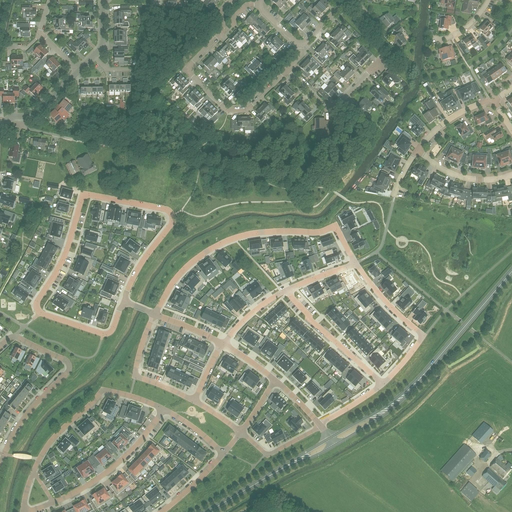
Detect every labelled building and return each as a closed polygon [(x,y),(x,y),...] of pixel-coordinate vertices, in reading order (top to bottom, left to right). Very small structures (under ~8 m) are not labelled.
[(209,10),(214,6),(208,0),(205,0),(203,3),(209,10)] [(283,4),(279,0),(274,0),(273,2),(279,8),(280,9),(283,7),(282,6),(283,4)] [(325,0),(316,0),(316,1),(319,4),(317,6),(323,12),(328,8),(326,5),(328,3),(326,1),(325,0)] [(441,0),(441,3),(448,4),(447,7),(453,8),(454,2),(451,2),(451,0),(441,0)] [(478,0),(467,0),(467,1),(465,1),(463,12),(470,13),(471,6),(477,7),(478,0)] [(312,5),(307,10),(314,17),(317,15),(319,17),(323,12),(317,6),(315,8),(312,5)] [(22,6),(22,10),(22,12),(26,13),(26,18),(32,18),(35,18),(36,18),(36,9),(29,9),(29,6),(22,6)] [(114,13),(114,19),(124,19),(124,13),(130,13),(130,9),(121,9),(121,13),(114,13)] [(301,17),(299,20),(306,26),(311,22),(306,17),(309,14),(303,9),(299,13),(301,15),(300,16),(301,17)] [(90,22),(92,22),(90,22),(90,16),(81,16),(81,13),(75,13),(75,19),(80,19),(80,22),(82,22),(83,22),(90,22)] [(287,22),(292,16),(289,13),(284,19),(287,22)] [(382,22),(387,28),(393,23),(395,26),(401,21),(396,15),(392,18),(388,13),(383,17),(385,19),(382,22)] [(246,20),(250,25),(257,18),(252,14),(246,20)] [(450,26),(451,17),(444,16),(445,14),(439,14),(439,16),(438,16),(437,20),(441,20),(440,29),(441,29),(441,30),(443,30),(443,29),(447,30),(447,26),(450,26)] [(55,25),(56,25),(63,25),(65,25),(65,19),(67,19),(67,16),(61,16),(61,19),(53,19),(53,25),(55,25)] [(250,25),(255,29),(261,22),(257,18),(250,25)] [(124,19),(114,19),(114,24),(123,24),(123,27),(129,27),(129,24),(128,24),(128,23),(127,22),(124,22),(124,19)] [(306,26),(299,20),(297,22),(293,19),(289,23),(295,29),(297,26),(302,31),(306,26)] [(485,21),(482,25),(489,31),(493,27),(487,22),(486,22),(485,21)] [(92,28),(92,22),(90,22),(83,22),(82,22),(82,26),(79,26),(79,31),(85,31),(85,28),(92,28)] [(261,22),(255,29),(259,33),(265,27),(261,22)] [(29,32),(29,28),(29,24),(19,24),(17,24),(17,28),(21,28),(21,33),(22,33),(22,37),(30,37),(30,32),(29,32)] [(56,25),(55,25),(55,30),(61,30),(61,34),(70,34),(70,30),(65,30),(65,25),(63,25),(56,25)] [(489,31),(482,25),(479,28),(480,29),(483,33),(482,34),(487,38),(492,33),(489,31)] [(391,40),(395,44),(396,43),(399,48),(403,45),(404,45),(406,44),(405,43),(406,42),(403,38),(404,37),(401,34),(403,32),(401,30),(402,29),(399,26),(394,30),(397,33),(398,35),(391,40)] [(270,31),(265,27),(259,33),(263,38),(270,31)] [(348,37),(350,35),(342,27),(340,29),(338,28),(334,33),(341,40),(342,39),(345,42),(349,37),(348,37)] [(114,31),(114,37),(127,37),(127,31),(128,31),(128,28),(121,28),(121,31),(114,31)] [(249,39),(242,32),(240,34),(237,31),(236,31),(234,33),(235,33),(233,35),(239,41),(241,43),(245,39),(247,41),(249,39)] [(81,40),(78,43),(83,48),(85,50),(89,45),(83,40),(85,37),(81,33),(79,36),(80,37),(78,38),(81,40)] [(339,42),(341,40),(334,33),(330,37),(335,41),(333,43),(337,48),(339,46),(341,44),(340,43),(339,42)] [(241,43),(239,41),(233,35),(231,37),(230,36),(229,38),(229,39),(232,43),(230,45),(236,51),(238,48),(237,47),(238,45),(238,46),(241,43)] [(268,45),(272,49),(280,41),(276,37),(275,38),(273,36),(272,36),(265,43),(267,46),(268,45)] [(471,37),(470,36),(467,38),(472,46),(474,49),(478,46),(472,36),(471,37)] [(127,37),(114,37),(114,42),(121,42),(121,46),(127,46),(127,37)] [(465,50),(472,46),(467,38),(463,40),(464,41),(463,42),(466,46),(463,47),(460,48),(465,56),(467,54),(465,50)] [(78,43),(76,41),(74,43),(71,40),(66,45),(70,49),(73,46),(79,52),(83,48),(85,50),(83,48),(78,43)] [(280,41),(272,49),(276,53),(278,55),(280,54),(277,52),(284,45),(280,41)] [(224,44),(220,48),(227,54),(229,52),(231,53),(232,52),(233,53),(236,51),(230,45),(228,47),(224,44)] [(319,48),(326,55),(330,51),(332,53),(335,50),(330,46),(328,48),(323,44),(319,48)] [(37,56),(44,49),(40,45),(33,52),(37,56)] [(114,56),(124,56),(124,53),(127,53),(127,47),(120,47),(120,50),(114,50),(114,56)] [(360,54),(358,56),(365,63),(369,58),(366,55),(368,53),(362,47),(358,52),(360,54)] [(227,54),(220,48),(216,52),(219,54),(216,57),(221,61),(222,62),(225,58),(226,59),(229,56),(227,54)] [(324,57),(326,55),(319,48),(315,52),(320,57),(317,59),(322,64),(326,60),(324,57)] [(439,54),(440,59),(441,58),(441,61),(442,61),(455,59),(453,51),(449,52),(448,48),(439,50),(440,54),(439,54)] [(48,53),(44,49),(37,56),(41,60),(48,53)] [(17,66),(17,56),(16,56),(16,55),(12,55),(12,56),(11,56),(11,65),(8,65),(8,71),(12,71),(12,69),(17,69),(17,66)] [(251,63),(260,72),(264,68),(260,64),(264,60),(259,55),(257,57),(259,59),(257,61),(255,58),(251,62),(251,63)] [(365,63),(358,56),(356,58),(353,55),(349,60),(354,65),(356,62),(361,67),(365,63)] [(22,56),(17,56),(17,66),(17,69),(17,70),(22,70),(22,69),(26,69),(29,68),(27,62),(24,63),(23,63),(22,56)] [(124,59),(124,56),(114,56),(114,62),(120,62),(120,65),(131,65),(131,59),(124,59)] [(45,65),(43,66),(48,70),(49,68),(50,68),(56,61),(52,57),(45,65)] [(212,57),(208,61),(213,67),(217,63),(220,65),(222,63),(222,62),(221,61),(216,57),(214,59),(212,57)] [(320,66),(315,61),(313,64),(308,59),(304,63),(311,70),(312,70),(314,72),(316,69),(317,69),(320,66)] [(36,69),(43,63),(40,61),(34,67),(31,71),(31,73),(32,74),(34,72),(36,69)] [(50,68),(49,68),(48,70),(47,71),(51,74),(51,76),(54,79),(58,75),(56,73),(57,72),(56,70),(56,69),(60,65),(56,61),(50,68)] [(213,67),(208,61),(204,65),(209,70),(207,73),(209,75),(212,73),(216,69),(213,67)] [(345,69),(343,71),(350,78),(354,74),(349,69),(352,67),(347,62),(344,66),(345,69)] [(45,65),(43,63),(36,69),(38,72),(43,66),(45,65)] [(256,76),(260,72),(251,63),(248,67),(247,66),(244,69),(250,74),(252,72),(256,76)] [(311,70),(304,63),(300,68),(304,72),(302,74),(307,79),(311,75),(309,73),(311,70)] [(496,67),(502,75),(507,72),(501,64),(496,67)] [(502,75),(496,67),(492,70),(497,78),(502,75)] [(492,70),(487,73),(493,81),(497,78),(492,70)] [(346,82),(350,78),(343,71),(341,73),(338,71),(337,71),(333,75),(339,81),(341,78),(346,82)] [(493,81),(487,73),(482,76),(480,73),(477,75),(481,80),(484,78),(488,85),(493,81)] [(389,74),(382,81),(385,84),(385,85),(387,85),(388,87),(393,82),(394,83),(398,83),(400,81),(393,74),(391,76),(389,74)] [(179,86),(185,80),(181,76),(177,79),(175,77),(170,83),(173,85),(175,83),(179,86)] [(232,85),(234,82),(228,76),(223,82),(225,84),(221,88),(225,92),(232,85)] [(32,86),(39,93),(43,89),(37,83),(39,80),(35,77),(32,79),(34,81),(30,84),(32,86)] [(328,87),(335,94),(339,89),(334,85),(337,82),(332,78),(330,81),(332,82),(328,87)] [(189,84),(185,80),(179,86),(176,89),(180,92),(182,95),(188,90),(186,88),(189,84)] [(235,81),(234,82),(232,85),(225,92),(229,96),(233,92),(236,95),(241,89),(238,86),(238,84),(236,81),(235,81)] [(470,87),(465,89),(469,99),(471,98),(472,99),(475,98),(474,97),(475,97),(473,93),(475,92),(476,93),(476,92),(475,90),(479,88),(475,82),(470,85),(470,87)] [(284,96),(290,90),(286,86),(284,88),(281,85),(275,91),(278,94),(279,92),(284,96)] [(35,97),(39,93),(32,86),(28,90),(24,87),(22,89),(26,93),(29,91),(35,97)] [(335,94),(328,87),(324,90),(322,89),(318,92),(322,97),(326,93),(331,98),(335,94)] [(381,92),(376,87),(370,93),(380,103),(381,103),(383,101),(383,100),(388,95),(383,90),(381,92)] [(9,103),(9,88),(9,93),(3,93),(3,90),(1,90),(1,89),(0,89),(0,96),(1,96),(1,95),(3,95),(3,103),(4,103),(4,104),(8,104),(8,103),(9,103)] [(9,88),(9,103),(14,103),(14,96),(19,96),(19,88),(9,88)] [(469,99),(465,89),(461,90),(460,88),(455,90),(457,96),(460,95),(463,102),(464,102),(467,101),(466,100),(469,99)] [(190,104),(193,100),(199,94),(195,90),(191,93),(189,91),(183,97),(186,100),(190,104)] [(294,94),(290,90),(284,96),(286,99),(285,100),(285,103),(288,106),(295,99),(292,96),(294,94)] [(446,100),(452,109),(455,107),(454,106),(457,105),(453,98),(455,97),(451,90),(446,93),(448,96),(447,96),(448,98),(446,100)] [(449,111),(452,109),(446,100),(441,93),(437,95),(440,100),(438,102),(441,106),(442,105),(446,112),(448,110),(449,111)] [(193,100),(196,104),(194,106),(197,109),(202,104),(200,102),(203,98),(199,94),(193,100)] [(172,107),(174,104),(168,97),(165,100),(172,107)] [(364,99),(359,104),(360,105),(357,109),(362,114),(365,110),(367,111),(368,110),(369,111),(371,109),(371,107),(372,106),(364,99)] [(428,112),(423,116),(429,124),(434,120),(434,119),(438,116),(432,106),(434,104),(431,99),(428,101),(427,99),(421,103),(428,112)] [(58,109),(66,117),(69,114),(68,113),(71,109),(72,107),(71,106),(64,100),(59,106),(60,107),(58,109)] [(298,111),(301,113),(307,107),(303,103),(301,104),(298,101),(292,108),(296,112),(298,111)] [(265,104),(260,108),(267,114),(271,110),(273,112),(275,109),(269,103),(266,105),(265,104)] [(204,117),(213,108),(209,104),(206,107),(204,105),(198,111),(200,114),(201,114),(204,117)] [(307,107),(301,113),(305,117),(303,119),(307,122),(313,116),(310,113),(311,111),(307,107)] [(213,125),(218,119),(214,115),(218,112),(213,108),(204,117),(208,121),(208,120),(213,125)] [(267,114),(260,108),(256,112),(258,114),(255,116),(262,123),(264,120),(265,119),(264,117),(267,114)] [(63,120),(66,117),(58,109),(56,111),(55,110),(49,115),(56,122),(56,123),(58,122),(62,119),(63,120)] [(485,113),(475,118),(475,119),(474,119),(476,122),(476,121),(478,125),(485,122),(487,125),(493,122),(489,115),(486,117),(485,113)] [(417,137),(423,130),(418,126),(421,122),(414,115),(409,121),(415,127),(411,131),(417,137)] [(195,119),(192,116),(187,121),(190,124),(195,119)] [(241,127),(244,127),(244,118),(238,118),(238,120),(235,121),(235,129),(235,131),(239,131),(241,128),(241,127)] [(250,118),(244,118),(244,127),(244,130),(254,130),(254,120),(250,120),(250,118)] [(315,120),(315,129),(323,129),(323,134),(323,138),(328,138),(328,122),(324,122),(324,120),(315,120)] [(457,127),(456,128),(461,137),(469,132),(470,134),(473,132),(470,126),(467,128),(464,124),(461,126),(461,125),(460,126),(459,125),(456,126),(457,127)] [(492,129),(484,134),(487,139),(490,138),(491,140),(493,139),(494,141),(497,139),(498,139),(500,138),(503,136),(499,129),(494,133),(492,129)] [(406,150),(411,145),(409,143),(411,141),(409,139),(411,136),(404,131),(402,134),(404,136),(402,139),(402,140),(397,147),(400,148),(398,151),(404,156),(407,151),(406,150)] [(30,144),(33,145),(44,148),(46,140),(41,139),(41,140),(34,139),(34,140),(31,139),(30,144)] [(19,163),(21,154),(18,153),(19,146),(11,144),(10,149),(9,149),(9,151),(9,152),(8,157),(14,158),(13,162),(19,163)] [(450,161),(452,162),(457,151),(453,149),(455,147),(449,144),(444,150),(449,153),(446,159),(447,159),(446,160),(449,161),(450,161)] [(408,157),(413,149),(411,147),(405,155),(408,157)] [(104,166),(107,149),(102,148),(98,165),(104,166)] [(506,152),(502,154),(506,165),(508,164),(509,165),(511,164),(511,163),(511,161),(510,156),(511,154),(511,150),(511,148),(505,150),(506,152)] [(390,158),(388,162),(398,167),(400,163),(399,163),(400,161),(395,158),(396,154),(391,151),(387,157),(390,158)] [(457,151),(452,162),(454,163),(453,163),(457,165),(457,164),(458,164),(460,160),(465,163),(467,156),(467,155),(457,151)] [(479,169),(479,157),(476,156),(476,155),(475,153),(469,153),(468,160),(473,160),(472,168),(473,168),(473,169),(476,169),(476,168),(479,169)] [(87,154),(76,160),(80,168),(78,168),(75,161),(65,165),(71,176),(81,171),(84,177),(97,170),(94,164),(93,165),(87,154)] [(483,157),(479,157),(479,169),(481,169),(481,170),(484,170),(484,169),(485,169),(486,162),(491,162),(490,155),(485,154),(483,155),(483,157)] [(506,165),(502,154),(496,156),(496,154),(492,155),(495,162),(498,161),(500,167),(501,167),(501,168),(504,167),(504,166),(506,165)] [(398,167),(388,162),(385,167),(384,167),(383,169),(389,173),(390,170),(394,172),(395,170),(396,170),(398,167)] [(414,168),(411,173),(421,179),(417,184),(421,186),(426,177),(423,175),(426,170),(423,168),(424,167),(420,165),(418,170),(414,168)] [(379,180),(389,185),(390,181),(391,179),(386,177),(388,174),(381,171),(380,174),(381,175),(379,180)] [(436,188),(441,178),(438,176),(437,177),(435,176),(432,182),(429,180),(426,186),(431,189),(432,186),(436,188)] [(15,191),(17,179),(8,177),(7,180),(5,180),(5,183),(4,183),(4,186),(3,186),(4,186),(3,189),(15,191)] [(437,192),(444,196),(446,189),(443,187),(446,181),(444,180),(444,179),(441,178),(436,188),(439,190),(437,192)] [(387,189),(389,185),(379,180),(377,184),(374,183),(372,188),(367,188),(365,192),(377,194),(380,188),(385,190),(386,188),(387,189)] [(451,194),(455,196),(458,184),(454,183),(454,184),(452,184),(450,190),(446,189),(444,196),(450,198),(451,194)] [(461,185),(458,184),(455,196),(458,197),(458,200),(464,201),(466,195),(462,194),(464,187),(461,186),(461,185)] [(499,187),(502,201),(508,200),(509,202),(511,201),(511,198),(511,192),(507,193),(506,186),(503,187),(503,186),(499,187)] [(502,201),(499,187),(496,187),(496,188),(493,189),(495,195),(491,196),(491,203),(492,205),(493,205),(492,203),(502,201)] [(481,199),(481,188),(477,188),(477,189),(473,189),(472,199),(481,199)] [(484,203),(491,203),(491,196),(487,196),(487,189),(485,189),(485,188),(481,188),(481,199),(485,200),(484,203)] [(71,200),(73,192),(70,191),(70,190),(66,189),(66,190),(63,189),(62,189),(60,197),(61,197),(70,200),(71,200)] [(3,206),(9,208),(11,202),(14,203),(15,198),(10,196),(10,198),(2,196),(0,201),(0,204),(3,205),(3,206)] [(63,201),(59,200),(58,204),(56,211),(60,212),(63,213),(67,214),(68,212),(69,212),(70,208),(69,208),(69,206),(62,204),(63,201)] [(101,208),(95,207),(94,210),(93,210),(92,213),(93,213),(92,218),(95,219),(96,220),(97,219),(103,220),(104,211),(101,211),(101,208)] [(113,223),(115,210),(109,209),(108,216),(104,216),(103,223),(107,224),(107,221),(113,223)] [(124,219),(120,219),(122,211),(115,210),(113,223),(119,224),(119,225),(122,225),(124,219)] [(16,215),(5,211),(3,215),(0,213),(0,224),(1,225),(2,222),(8,224),(9,221),(13,223),(16,215)] [(133,225),(135,214),(133,213),(133,212),(130,212),(130,213),(128,212),(127,219),(124,218),(122,226),(126,227),(126,224),(133,225)] [(355,220),(351,212),(348,214),(347,213),(343,215),(344,216),(340,218),(344,225),(347,224),(350,230),(357,227),(354,220),(355,220)] [(143,221),(140,221),(141,215),(140,215),(140,214),(137,213),(136,214),(135,214),(133,225),(139,227),(138,229),(142,230),(143,221)] [(63,230),(64,227),(63,227),(63,226),(61,225),(61,224),(62,224),(63,220),(53,217),(50,229),(62,232),(62,230),(63,230)] [(160,224),(160,221),(159,221),(160,219),(157,218),(152,217),(149,217),(148,221),(145,221),(143,228),(148,229),(149,224),(158,226),(159,224),(160,224)] [(61,235),(62,232),(50,229),(48,235),(47,235),(46,239),(52,240),(53,237),(60,239),(60,238),(61,238),(62,235),(61,235)] [(100,233),(94,232),(93,234),(92,235),(88,233),(86,240),(96,243),(98,236),(99,237),(100,233)] [(364,245),(358,233),(351,236),(354,242),(351,244),(355,250),(359,248),(359,249),(363,247),(362,246),(364,245)] [(331,238),(320,241),(321,245),(319,246),(321,252),(327,250),(326,246),(333,244),(331,238)] [(270,241),(271,252),(283,251),(288,250),(287,242),(282,243),(282,240),(282,239),(270,241)] [(293,248),(294,248),(294,250),(298,250),(299,248),(304,248),(304,250),(309,250),(307,243),(304,243),(305,240),(300,240),(298,239),(298,240),(294,240),(293,243),(293,244),(293,248)] [(126,242),(122,248),(128,253),(130,250),(136,254),(136,253),(137,254),(139,251),(138,250),(140,248),(139,247),(140,246),(137,244),(137,245),(133,243),(134,242),(131,240),(131,241),(130,240),(127,243),(126,242)] [(44,249),(54,255),(57,249),(54,248),(55,245),(49,241),(44,249)] [(251,253),(266,251),(265,244),(261,245),(261,241),(249,242),(251,253)] [(97,249),(97,246),(86,243),(86,244),(86,246),(85,246),(85,247),(86,247),(85,248),(84,247),(83,250),(82,251),(81,255),(90,259),(94,249),(97,249)] [(42,255),(51,260),(54,255),(44,249),(42,255)] [(332,250),(325,253),(326,256),(324,257),(326,264),(339,259),(337,253),(333,254),(332,250)] [(130,263),(130,262),(124,259),(126,256),(119,252),(117,255),(119,257),(116,262),(127,268),(128,266),(129,267),(131,263),(130,263)] [(231,261),(222,253),(217,259),(226,267),(231,261)] [(40,260),(49,265),(51,260),(42,255),(41,255),(43,255),(40,260)] [(314,259),(313,256),(309,257),(309,259),(303,262),(305,267),(301,268),(302,272),(306,270),(307,272),(307,271),(313,269),(311,264),(315,262),(314,259)] [(84,262),(79,260),(76,266),(89,271),(93,261),(87,259),(85,262),(84,262)] [(206,262),(204,264),(212,274),(217,271),(218,272),(221,270),(217,263),(214,265),(209,259),(206,262)] [(39,267),(46,270),(49,265),(40,260),(37,265),(35,265),(34,267),(37,269),(39,267)] [(241,266),(235,261),(232,265),(238,270),(241,266)] [(127,268),(116,262),(112,270),(106,267),(104,271),(100,269),(102,265),(100,269),(113,275),(116,269),(124,274),(124,273),(125,274),(127,271),(126,270),(127,268)] [(278,271),(281,276),(285,275),(286,279),(294,276),(292,272),(294,271),(291,265),(289,266),(288,262),(280,263),(281,266),(280,266),(281,267),(282,267),(282,269),(278,271)] [(212,274),(204,264),(202,265),(199,267),(203,273),(200,276),(205,281),(208,279),(207,278),(212,274)] [(29,272),(27,276),(37,282),(38,281),(39,281),(41,278),(40,278),(41,277),(34,273),(36,270),(30,266),(27,271),(29,272)] [(79,277),(85,280),(89,271),(77,266),(76,266),(74,272),(80,274),(79,277)] [(374,267),(369,271),(370,272),(369,273),(372,276),(373,275),(375,278),(377,277),(381,275),(374,267)] [(385,278),(392,272),(388,268),(381,274),(385,278)] [(105,286),(117,291),(117,290),(118,291),(119,286),(119,285),(113,282),(115,277),(107,274),(105,280),(107,281),(105,286)] [(205,281),(200,276),(200,275),(197,278),(193,274),(193,275),(188,279),(198,288),(205,281)] [(356,282),(351,274),(345,277),(348,283),(345,284),(348,289),(352,287),(351,285),(356,282)] [(23,281),(22,280),(20,282),(26,286),(27,284),(33,288),(34,287),(35,288),(36,285),(36,284),(37,282),(27,276),(23,281)] [(386,282),(382,286),(384,289),(384,290),(386,292),(390,296),(397,290),(395,287),(393,285),(389,281),(391,279),(389,276),(385,280),(386,282)] [(68,282),(67,284),(78,290),(82,283),(77,279),(76,282),(70,279),(69,278),(67,282),(68,282)] [(192,296),(192,295),(198,288),(188,279),(184,284),(188,288),(185,291),(184,290),(185,291),(192,296)] [(337,279),(332,281),(338,292),(346,288),(343,283),(340,284),(337,279)] [(258,281),(250,286),(258,296),(260,295),(260,294),(262,292),(259,287),(261,286),(258,281)] [(338,292),(332,281),(327,284),(330,290),(327,291),(330,297),(333,295),(332,293),(336,290),(338,292)] [(25,293),(28,290),(19,284),(17,288),(19,289),(14,295),(16,297),(16,298),(20,301),(21,300),(24,302),(29,296),(25,293)] [(73,298),(78,290),(67,284),(66,285),(65,285),(63,288),(64,289),(69,292),(68,295),(73,298)] [(322,290),(319,285),(314,288),(319,297),(324,294),(325,296),(328,294),(325,289),(322,290)] [(117,292),(117,291),(105,286),(103,291),(101,290),(99,295),(107,298),(108,295),(114,297),(115,296),(117,292)] [(250,286),(243,291),(247,296),(249,294),(252,299),(255,297),(256,298),(258,296),(250,286)] [(314,288),(308,291),(312,296),(308,298),(312,303),(315,302),(314,300),(319,298),(319,297),(314,288)] [(400,301),(397,305),(403,311),(409,305),(409,306),(413,302),(406,296),(412,291),(409,288),(399,298),(401,300),(400,301)] [(175,296),(174,298),(185,303),(188,298),(190,299),(192,296),(185,291),(183,295),(181,294),(177,292),(175,295),(175,296)] [(237,296),(233,300),(241,309),(242,309),(246,305),(243,302),(247,299),(239,291),(236,295),(237,296)] [(359,295),(354,299),(360,306),(369,298),(366,293),(361,297),(359,295)] [(58,298),(57,297),(54,301),(55,301),(54,304),(53,304),(54,304),(63,310),(63,311),(64,310),(63,310),(67,305),(70,308),(74,302),(67,298),(65,301),(59,297),(58,296),(58,297),(58,298)] [(173,300),(171,303),(175,305),(175,306),(177,307),(176,310),(183,313),(185,309),(183,308),(185,303),(174,298),(173,300)] [(369,298),(360,306),(366,313),(370,309),(368,306),(373,302),(369,298)] [(241,309),(233,300),(233,299),(228,303),(227,301),(223,304),(230,312),(234,309),(237,312),(241,309)] [(416,316),(413,320),(419,325),(421,322),(423,324),(426,320),(424,319),(427,315),(423,312),(424,310),(422,309),(426,304),(422,300),(412,313),(416,316)] [(281,304),(277,308),(284,316),(288,312),(281,304)] [(94,309),(84,306),(83,309),(85,310),(82,317),(90,320),(94,309)] [(331,319),(340,311),(336,307),(327,315),(331,319)] [(101,324),(104,325),(108,314),(103,312),(104,310),(99,308),(96,316),(99,317),(97,322),(98,323),(101,325),(101,324)] [(207,321),(211,311),(212,310),(206,308),(201,318),(207,321)] [(284,316),(277,308),(272,312),(279,319),(284,316)] [(374,312),(370,316),(376,323),(377,322),(384,314),(380,310),(376,314),(374,312)] [(211,323),(216,315),(216,314),(211,311),(207,321),(211,323)] [(335,323),(344,315),(340,311),(331,319),(335,323)] [(279,319),(272,312),(268,316),(275,323),(279,319)] [(353,314),(351,316),(350,317),(357,324),(360,321),(353,314)] [(377,322),(381,326),(388,318),(384,314),(377,322)] [(216,325),(220,317),(216,315),(211,323),(216,325)] [(221,315),(220,317),(216,325),(221,328),(224,323),(228,325),(229,321),(226,320),(227,317),(221,315)] [(339,327),(347,320),(347,319),(344,315),(335,323),(339,327)] [(275,323),(268,316),(264,320),(271,327),(275,323)] [(388,318),(381,326),(385,330),(392,322),(388,318)] [(293,331),(299,323),(295,319),(288,327),(293,331)] [(351,324),(347,320),(339,327),(343,332),(351,324)] [(297,335),(304,327),(299,323),(293,331),(297,335)] [(244,338),(243,340),(244,340),(243,341),(247,344),(247,343),(248,343),(256,332),(248,327),(243,333),(246,335),(244,338)] [(301,338),(308,331),(304,327),(297,335),(301,338)] [(354,328),(346,335),(350,339),(358,333),(354,328)] [(392,330),(389,334),(391,337),(396,341),(403,332),(399,328),(395,333),(392,330)] [(160,331),(158,336),(169,340),(172,332),(167,330),(166,333),(160,331)] [(306,342),(312,335),(308,331),(301,338),(306,342)] [(256,332),(248,343),(249,344),(249,345),(252,347),(253,346),(254,347),(255,345),(257,342),(259,344),(264,338),(256,332)] [(403,332),(396,341),(395,342),(399,346),(408,336),(403,332)] [(358,333),(350,339),(354,344),(362,337),(358,333)] [(310,346),(317,338),(312,335),(306,342),(310,346)] [(158,336),(156,341),(168,345),(169,340),(158,336)] [(263,348),(260,351),(261,352),(261,353),(264,355),(265,355),(266,355),(273,345),(269,343),(271,340),(266,336),(261,343),(264,346),(263,348)] [(362,337),(354,344),(358,348),(366,341),(362,337)] [(188,350),(192,341),(187,338),(185,341),(182,339),(179,345),(188,350)] [(314,350),(321,342),(317,338),(310,346),(314,350)] [(156,341),(155,346),(166,350),(168,345),(156,341)] [(197,343),(192,341),(188,350),(193,352),(197,343)] [(366,341),(358,348),(362,352),(369,345),(366,341)] [(325,346),(321,342),(314,350),(319,354),(325,346)] [(193,352),(192,353),(198,356),(199,354),(203,346),(197,343),(193,352)] [(273,345),(266,355),(267,356),(266,357),(269,359),(270,358),(271,359),(273,356),(275,354),(278,356),(284,347),(280,344),(277,348),(273,345)] [(203,346),(198,356),(198,357),(203,359),(208,348),(203,345),(203,346)] [(369,345),(362,352),(366,356),(374,349),(369,345)] [(155,346),(153,352),(163,355),(165,350),(166,350),(155,346)] [(13,352),(12,352),(10,357),(20,362),(23,355),(20,354),(21,351),(16,348),(13,352)] [(377,348),(369,356),(372,358),(370,360),(374,364),(382,357),(378,353),(380,351),(377,348)] [(326,352),(322,357),(324,359),(323,360),(328,364),(329,362),(336,355),(331,351),(328,354),(326,352)] [(153,352),(151,357),(162,360),(163,355),(153,352)] [(278,362),(277,364),(279,366),(278,367),(281,369),(289,359),(282,353),(278,358),(281,360),(278,362)] [(36,358),(30,355),(28,360),(27,359),(24,364),(35,369),(38,362),(35,360),(36,358)] [(336,355),(329,362),(333,366),(339,358),(336,355)] [(151,357),(150,362),(160,365),(159,365),(160,360),(162,360),(151,357)] [(382,357),(374,364),(378,369),(380,367),(382,370),(390,362),(388,359),(386,361),(382,357)] [(226,372),(233,362),(232,361),(232,360),(229,358),(228,359),(228,358),(224,364),(221,362),(218,368),(221,370),(222,368),(227,371),(226,372)] [(333,366),(332,366),(336,370),(343,362),(339,358),(333,366)] [(289,359),(281,369),(284,371),(286,373),(288,371),(290,368),(294,371),(298,366),(295,363),(294,364),(289,359)] [(235,371),(238,365),(237,364),(238,364),(234,361),(234,362),(233,362),(226,372),(231,375),(231,376),(234,378),(237,372),(235,371)] [(153,372),(156,373),(157,370),(158,370),(160,365),(150,362),(148,367),(154,369),(153,372)] [(336,370),(336,371),(340,375),(348,366),(343,362),(336,370)] [(39,363),(36,371),(40,375),(44,371),(49,375),(54,370),(50,366),(50,367),(46,363),(44,366),(39,363)] [(175,371),(170,369),(166,377),(171,380),(175,371)] [(180,373),(175,371),(171,380),(176,382),(180,373)] [(304,382),(306,384),(311,379),(306,375),(304,377),(298,371),(293,376),(293,377),(293,376),(296,379),(298,381),(301,384),(301,385),(301,384),(304,382)] [(346,374),(342,378),(349,385),(358,375),(353,371),(349,376),(346,374)] [(184,375),(180,373),(176,382),(181,384),(185,375),(184,375)] [(248,386),(255,377),(254,376),(254,375),(251,373),(250,374),(250,373),(246,378),(242,376),(239,381),(247,387),(248,386)] [(190,376),(185,374),(184,375),(185,375),(181,384),(185,386),(190,376)] [(190,376),(185,386),(190,388),(192,385),(196,386),(199,379),(190,375),(190,376)] [(358,375),(349,385),(356,391),(360,386),(358,384),(362,379),(358,375)] [(256,377),(255,377),(248,386),(252,390),(252,391),(257,394),(261,389),(256,386),(260,380),(259,380),(259,379),(256,377)] [(22,387),(23,387),(29,393),(33,389),(29,385),(31,384),(27,381),(22,387)] [(212,401),(218,392),(220,388),(212,383),(208,390),(211,392),(207,398),(212,401)] [(308,386),(304,389),(308,393),(309,392),(314,397),(316,395),(318,397),(323,392),(320,390),(319,391),(312,383),(309,386),(308,386)] [(29,393),(23,387),(22,387),(21,386),(17,390),(19,392),(26,397),(29,393)] [(324,400),(320,404),(325,410),(334,401),(329,396),(333,392),(330,389),(322,397),(324,400)] [(17,390),(13,395),(22,402),(26,397),(19,392),(17,390)] [(224,400),(227,395),(224,393),(223,395),(218,392),(212,401),(218,404),(221,399),(224,400)] [(9,399),(18,406),(22,402),(13,395),(9,399)] [(286,404),(277,395),(275,397),(272,395),(269,400),(273,404),(270,406),(275,411),(278,407),(281,410),(286,404)] [(232,414),(238,405),(233,402),(235,400),(232,398),(229,403),(231,405),(227,411),(232,414)] [(9,399),(3,407),(8,410),(10,407),(15,411),(18,406),(9,399)] [(105,418),(111,421),(116,412),(113,410),(113,409),(116,403),(112,401),(112,402),(108,401),(105,407),(104,407),(102,410),(103,411),(103,412),(107,414),(105,418)] [(125,417),(131,419),(135,408),(133,407),(134,406),(130,405),(130,406),(129,406),(128,410),(126,409),(126,408),(125,408),(124,411),(121,410),(119,417),(125,419),(125,417)] [(244,414),(247,409),(245,407),(243,409),(238,405),(232,414),(237,418),(241,412),(244,414)] [(11,416),(6,413),(8,410),(3,407),(0,412),(0,415),(8,421),(11,416)] [(137,409),(135,408),(131,419),(137,421),(136,423),(142,425),(144,418),(140,417),(141,415),(140,415),(141,410),(141,409),(138,408),(137,409)] [(288,424),(296,432),(301,427),(299,425),(300,424),(300,425),(303,422),(298,418),(295,421),(294,419),(288,424)] [(86,420),(83,423),(83,424),(91,433),(95,429),(96,430),(99,427),(94,421),(91,424),(88,420),(87,420),(86,420)] [(265,434),(272,426),(266,420),(263,423),(264,424),(263,424),(262,424),(259,427),(257,424),(252,429),(259,436),(263,432),(265,434)] [(493,431),(484,423),(472,436),(481,444),(493,431)] [(91,433),(83,424),(82,425),(81,424),(78,427),(79,427),(78,428),(81,432),(79,434),(84,440),(87,438),(86,437),(91,433)] [(169,437),(174,430),(170,426),(164,434),(169,437)] [(126,440),(131,435),(126,429),(123,427),(117,434),(118,436),(115,438),(125,447),(127,445),(127,444),(128,442),(126,440)] [(169,437),(173,441),(179,433),(174,430),(169,437)] [(285,438),(281,431),(271,437),(269,434),(264,436),(268,444),(273,441),(274,444),(285,438)] [(173,441),(178,444),(183,436),(179,433),(173,441)] [(69,442),(66,439),(57,448),(58,448),(57,449),(61,452),(61,451),(63,453),(71,444),(74,447),(79,442),(72,436),(69,440),(71,441),(69,442)] [(178,444),(182,447),(188,440),(183,436),(178,444)] [(122,450),(125,447),(115,438),(111,442),(110,441),(107,444),(111,450),(115,446),(119,451),(121,449),(122,450)] [(182,447),(187,451),(193,443),(188,440),(182,447)] [(187,451),(191,454),(197,447),(193,443),(187,451)] [(464,444),(441,471),(452,481),(476,455),(464,444)] [(99,452),(107,462),(108,460),(109,461),(112,459),(111,458),(112,458),(108,453),(111,451),(106,445),(103,447),(104,448),(99,452)] [(156,449),(152,445),(148,449),(149,449),(156,456),(159,453),(160,453),(163,451),(158,447),(156,449)] [(196,458),(202,450),(197,447),(191,454),(196,458)] [(149,449),(145,453),(152,460),(156,456),(149,449)] [(201,461),(206,454),(202,450),(196,458),(201,461)] [(491,454),(486,451),(480,458),(484,462),(491,454)] [(105,463),(107,462),(99,452),(95,456),(93,454),(90,457),(94,463),(98,460),(102,466),(103,465),(104,466),(106,464),(105,463)] [(152,460),(145,453),(141,458),(148,465),(152,460)] [(490,467),(502,478),(510,469),(500,461),(502,459),(500,456),(497,459),(490,467)] [(82,465),(89,475),(91,474),(91,475),(94,473),(94,472),(94,471),(90,466),(94,463),(90,457),(86,460),(87,462),(82,465)] [(148,465),(141,458),(136,462),(143,468),(144,470),(149,465),(148,465)] [(143,468),(136,462),(133,466),(139,472),(141,474),(144,470),(143,468)] [(89,475),(82,465),(77,468),(76,467),(72,469),(76,475),(79,472),(83,478),(84,478),(85,479),(87,477),(87,476),(89,475)] [(54,479),(61,474),(58,468),(55,469),(53,466),(42,472),(44,475),(43,475),(45,478),(46,478),(46,479),(52,475),(54,479)] [(139,472),(133,466),(128,470),(132,473),(129,476),(135,482),(137,479),(136,478),(141,474),(139,472)] [(184,477),(188,473),(182,466),(178,470),(184,477)] [(472,466),(467,472),(471,477),(477,471),(472,466)] [(506,483),(489,468),(482,476),(499,491),(506,483)] [(184,477),(178,470),(173,474),(180,481),(184,477)] [(180,481),(173,474),(169,478),(175,485),(180,481)] [(118,478),(117,480),(125,489),(132,483),(128,478),(126,480),(121,475),(118,478)] [(61,476),(54,481),(56,484),(54,485),(55,486),(52,487),(54,491),(53,491),(55,494),(66,487),(62,481),(64,480),(61,476)] [(175,485),(169,478),(165,482),(171,489),(175,485)] [(125,489),(117,480),(115,481),(114,480),(112,482),(112,483),(115,488),(113,490),(117,495),(125,489)] [(171,489),(165,482),(161,485),(167,492),(171,489)] [(469,483),(460,492),(462,494),(463,494),(464,495),(466,497),(469,500),(471,502),(479,493),(477,491),(477,490),(469,483)] [(162,498),(158,493),(160,491),(156,486),(149,491),(157,501),(158,501),(158,502),(161,499),(161,498),(162,498)] [(100,491),(99,493),(105,503),(114,498),(110,493),(107,495),(104,489),(103,489),(100,491)] [(157,501),(149,491),(142,497),(146,502),(149,500),(152,505),(153,504),(154,505),(157,503),(156,502),(157,501)] [(105,503),(99,493),(97,494),(96,493),(93,496),(95,499),(92,501),(97,509),(105,503)] [(141,498),(133,504),(134,505),(134,504),(139,511),(144,511),(145,511),(145,510),(142,505),(144,504),(141,498)] [(81,503),(79,504),(83,511),(90,511),(94,510),(91,505),(88,506),(85,500),(82,502),(81,502),(81,503)]
